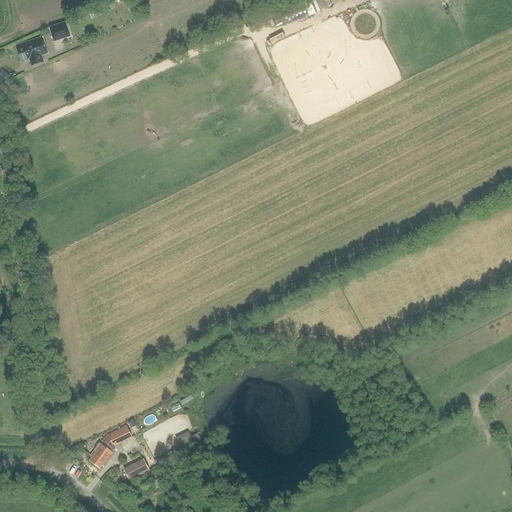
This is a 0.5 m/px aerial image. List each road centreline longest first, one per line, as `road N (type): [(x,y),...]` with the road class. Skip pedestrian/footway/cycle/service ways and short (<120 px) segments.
road 1 (track): [(0,155),(40,387),(37,467)]
road 2 (track): [(0,140),(244,30)]
